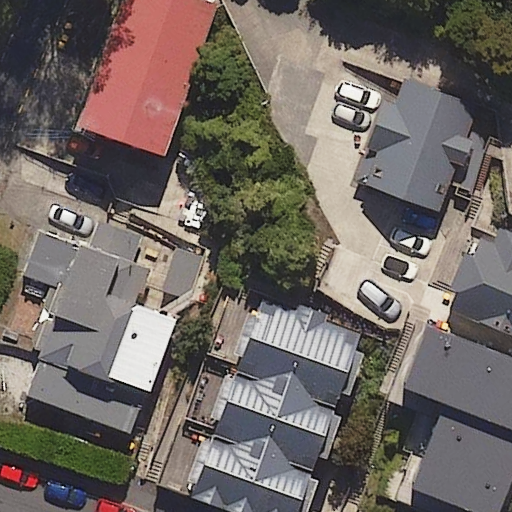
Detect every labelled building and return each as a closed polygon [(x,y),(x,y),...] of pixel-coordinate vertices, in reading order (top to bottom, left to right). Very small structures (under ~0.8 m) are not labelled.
[(218,4),(206,0),(122,0),(99,64),(82,111),(76,125),(166,158),(169,149),(215,14),(218,4)] [(457,166),(467,169),(476,142),(465,138),(477,106),(404,80),(403,82),(396,102),(381,96),(351,181),(440,213),(451,183),(457,166)] [(23,276),(56,288),(33,350),(40,352),(23,398),(131,438),(175,321),(163,316),(155,313),(133,305),(146,271),(128,265),(139,237),(103,224),(99,222),(89,248),(41,230),(23,276)] [(511,232),(498,227),(495,235),(492,241),(480,236),(472,255),(464,252),(449,287),(459,291),(451,311),(511,336),(511,232)] [(192,290),(202,257),(176,248),(162,291),(179,298),(192,290)] [(234,378),(224,374),(209,418),(219,421),(213,436),(211,443),(201,440),(186,482),(195,485),(191,497),(227,510),(232,511),(307,511),(318,482),(308,479),(317,454),(326,457),(329,447),(340,418),(331,415),(339,391),(349,394),(362,355),(354,352),(360,334),(326,322),(330,314),(303,305),(298,303),(295,312),(262,301),(258,313),(247,309),(231,354),(241,357),(234,378)] [(410,490),(467,511),(500,511),(511,481),(511,355),(426,323),(400,390),(441,406),(422,456),(410,490)] [(156,485),(191,497),(195,485),(186,482),(201,440),(211,443),(213,436),(182,424),(158,481),(156,485)]
